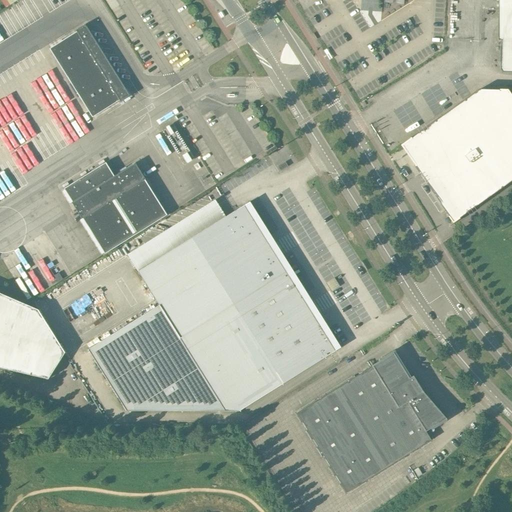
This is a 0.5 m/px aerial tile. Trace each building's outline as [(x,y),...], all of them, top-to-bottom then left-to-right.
[(507,44),(506,74),(511,73),(511,0),(504,0),(503,44),(507,44)] [(129,96),(85,24),(75,30),(76,32),(49,49),(70,83),(69,84),(77,98),(79,97),(92,118),(119,100),(120,102),(129,96)] [(97,30),(92,34),(100,45),(104,42),(97,30)] [(511,92),(510,90),(502,89),(502,90),(479,89),(411,138),(410,137),(410,138),(410,140),(403,145),(416,164),(415,166),(451,216),(450,216),(455,223),(462,218),(461,218),(511,181),(511,92)] [(183,163),(184,164),(194,158),(173,124),(162,130),(183,163)] [(63,186),(71,201),(70,201),(80,218),(80,217),(102,254),(165,216),(144,180),(134,163),(113,175),(105,161),(63,186)] [(285,161),(277,166),(280,171),(287,166),(285,161)] [(0,200),(26,184),(27,184),(26,179),(18,166),(12,168),(12,170),(5,171),(0,164),(0,200)] [(234,211),(138,271),(159,306),(178,336),(285,269),(245,204),(234,211)] [(159,306),(91,349),(127,411),(235,412),(240,409),(336,350),(285,269),(178,336),(159,306)] [(0,368),(47,379),(64,353),(37,310),(0,294),(0,368)] [(393,352),(385,357),(371,366),(296,413),(346,493),(382,470),(382,471),(431,440),(425,431),(445,418),(423,392),(412,375),(409,378),(393,352)]
